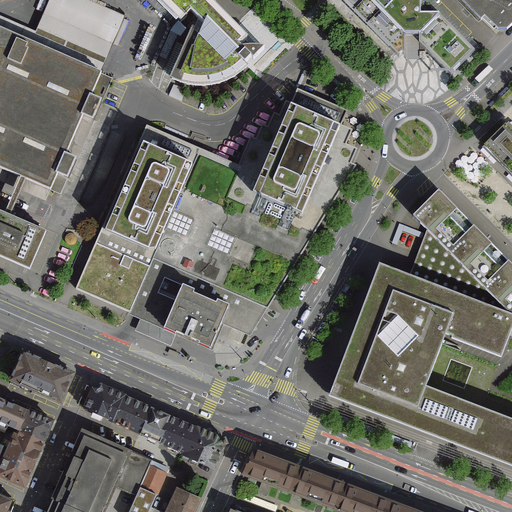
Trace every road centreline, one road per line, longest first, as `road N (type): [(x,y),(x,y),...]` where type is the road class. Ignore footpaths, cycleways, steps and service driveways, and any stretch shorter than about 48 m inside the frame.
road 1 (residential): [(400,164),(291,336),(254,417)]
road 2 (tertiary): [(254,417),(503,511)]
road 3 (residential): [(30,511),(96,351)]
road 4 (tertiary): [(96,351),(254,417)]
road 5 (residential): [(392,118),(274,0)]
